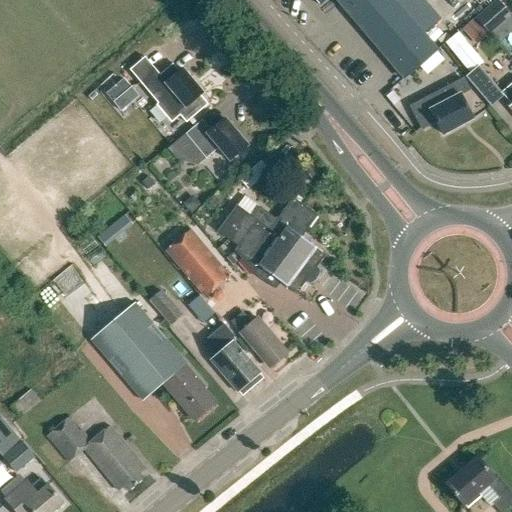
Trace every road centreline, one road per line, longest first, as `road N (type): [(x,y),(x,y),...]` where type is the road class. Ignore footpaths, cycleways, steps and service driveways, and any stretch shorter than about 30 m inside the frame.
road 1 (tertiary): [(158,511),(413,314)]
road 2 (primary): [(420,235),(225,0)]
